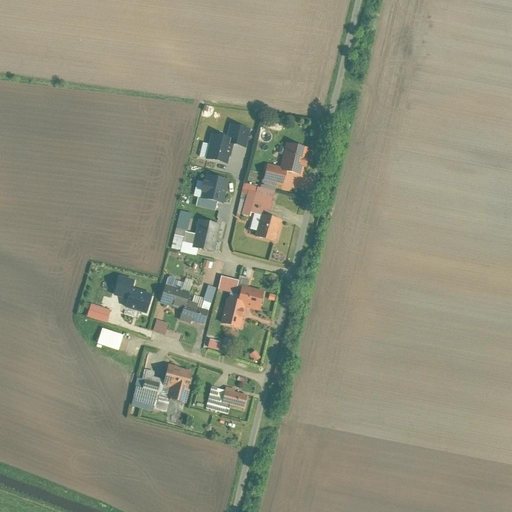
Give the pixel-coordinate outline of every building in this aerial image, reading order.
[(246,116),(243,129),(259,133),(262,120),(246,116)] [(213,133),(208,155),(236,161),(240,144),(228,141),(229,136),(213,133)] [(271,164),(265,183),(280,187),(281,183),(286,184),(289,171),(304,175),(311,147),(290,142),(284,167),(271,164)] [(248,145),(246,154),(255,156),(257,147),(248,145)] [(201,196),(199,207),(218,211),(220,202),(227,204),(233,180),(210,175),(205,197),(201,196)] [(265,216),(258,237),(279,244),(286,221),(271,216),(280,190),(264,185),(263,188),(248,183),(244,193),(250,196),(244,215),(253,218),(255,213),(265,216)] [(182,218),(173,248),(199,256),(202,248),(217,253),(225,226),(202,219),(198,233),(189,231),(192,221),(182,218)] [(207,259),(205,266),(212,268),(214,261),(207,259)] [(171,275),(162,304),(185,310),(181,321),(193,325),(195,321),(208,325),(219,289),(211,286),(207,299),(193,295),(198,281),(189,278),(187,283),(179,280),(180,277),(171,275)] [(131,299),(125,314),(139,319),(142,311),(150,314),(157,295),(137,288),(140,282),(124,276),(117,294),(131,299)] [(232,294),(225,324),(243,328),(248,307),(262,311),(267,292),(241,285),(242,281),(225,277),(222,291),(232,294)] [(94,303),(89,316),(110,324),(114,310),(94,303)] [(159,319),(155,331),(168,335),(172,323),(159,319)] [(105,328),(100,343),(122,351),(127,335),(105,328)] [(212,339),(210,348),(227,353),(229,344),(212,339)] [(258,350),(252,354),(258,363),(264,358),(258,350)] [(142,378),(135,403),(171,413),(174,401),(189,405),(198,372),(169,365),(165,380),(156,377),(158,371),(149,369),(146,379),(142,378)] [(287,368),(279,366),(275,384),(283,386),(287,368)] [(216,385),(210,409),(232,415),(234,405),(248,409),(252,394),(216,385)]
